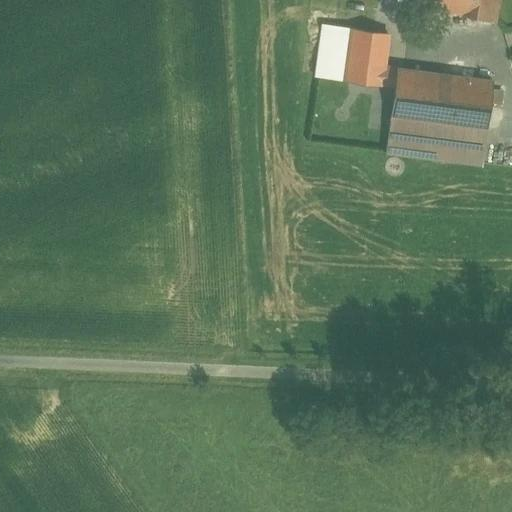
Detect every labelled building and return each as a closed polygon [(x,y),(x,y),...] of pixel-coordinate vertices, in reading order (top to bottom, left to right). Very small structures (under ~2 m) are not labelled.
[(460,0),(414,0),(413,5),(458,14),(460,0)] [(460,0),(458,14),(494,21),(497,0),(460,0)] [(352,30),(323,26),(316,75),(345,78),(352,30)] [(388,35),(352,30),(345,78),(382,84),(388,35)] [(493,80),(397,68),(391,116),(487,128),(493,80)] [(487,128),(391,116),(387,151),(482,163),(487,128)]
